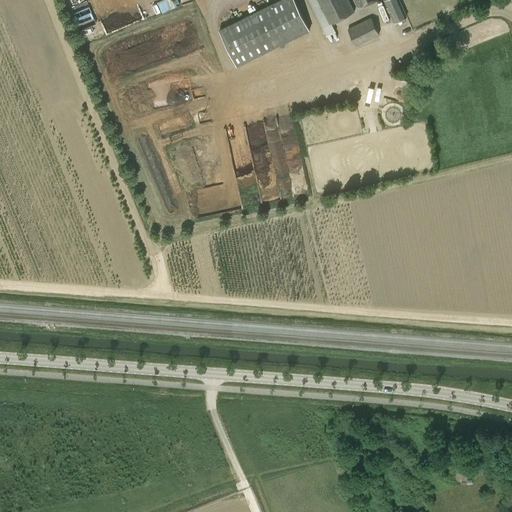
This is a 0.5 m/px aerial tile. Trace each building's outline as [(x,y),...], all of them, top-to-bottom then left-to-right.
[(237,66),(310,29),(295,0),(280,0),(219,30),(237,66)] [(336,32),(332,22),(355,11),(349,0),(353,0),(357,7),(372,0),(307,0),(326,38),(336,32)] [(400,0),(383,0),(393,23),(407,16),(400,0)] [(370,17),(348,29),(356,46),(380,34),(370,17)] [(291,105),(297,80),(290,78),(284,103),(291,105)] [(368,92),(382,93),(382,81),(368,80),(368,92)]
